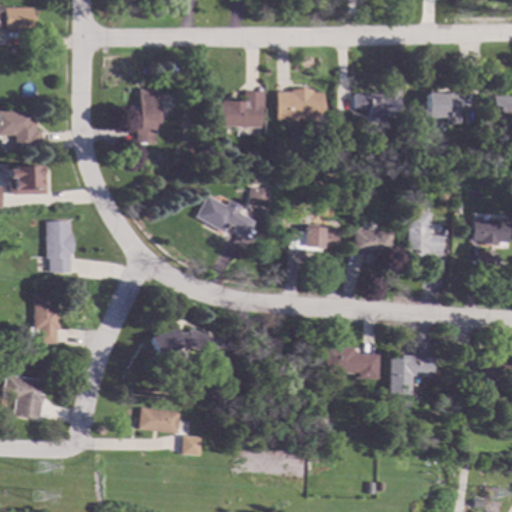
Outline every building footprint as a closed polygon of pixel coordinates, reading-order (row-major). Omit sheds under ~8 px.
[(28,15),(33,15),(32,29),(0,28),(0,7),(28,7),(28,15)] [(156,129),(153,129),(153,141),(134,142),(133,125),(136,125),(136,89),(156,89),(156,129)] [(307,92),(319,92),(318,121),(271,120),(271,91),(286,92),(286,89),(307,90),(307,92)] [(396,117),(382,117),(382,123),(373,123),(373,117),(364,117),(364,109),(348,109),(348,93),(380,94),(380,90),(397,91),(396,117)] [(260,91),(260,108),(257,108),(256,128),(207,126),(208,102),(217,102),(217,100),(239,101),(239,91),(260,91)] [(459,109),(456,109),(457,123),(443,124),(443,117),(423,117),(423,93),(459,92),(459,109)] [(511,119),(489,119),(489,96),(511,96),(511,119)] [(29,120),(33,120),(33,130),(38,130),(37,149),(11,148),(11,135),(0,135),(0,110),(29,111),(29,120)] [(191,156),(183,156),(183,147),(191,147),(191,156)] [(418,163),(410,164),(408,154),(416,153),(418,163)] [(41,195),(40,166),(3,167),(4,196),(41,195)] [(360,174),(360,186),(349,185),(350,174),(360,174)] [(435,180),(435,188),(425,188),(425,180),(435,180)] [(266,189),(263,206),(245,204),(247,187),(266,189)] [(222,205),(225,199),(238,206),(235,211),(251,221),(242,237),(230,230),(232,227),(225,223),(220,232),(192,216),(204,195),(222,205)] [(427,213),(426,235),(438,236),(437,255),(415,253),(415,249),(402,248),(405,212),(427,213)] [(505,221),(504,242),(494,242),(494,244),(475,243),(476,241),(467,240),(468,219),(505,221)] [(66,234),(69,234),(69,254),(65,254),(65,257),(67,257),(67,272),(45,272),(45,258),(42,258),(42,221),(66,221),(66,234)] [(374,222),(373,230),(390,232),(388,253),(376,252),(376,254),(350,252),(352,230),(359,230),(360,221),(374,222)] [(336,227),(333,250),(319,248),(318,251),(284,248),(285,231),(304,233),(304,224),(336,227)] [(51,307),(55,307),(55,329),(53,329),(53,344),(26,343),(26,326),(30,326),(30,292),(51,292),(51,307)] [(173,333),(187,332),(188,329),(204,337),(197,350),(185,344),(154,357),(145,337),(170,326),(173,333)] [(350,348),(350,350),(352,353),(375,354),(374,379),(354,378),(354,372),(321,370),(322,347),(350,348)] [(430,356),(429,376),(407,376),(406,395),(384,394),(386,358),(397,358),(397,355),(430,356)] [(504,363),(503,383),(491,382),(490,391),(455,389),(456,369),(470,370),(470,373),(473,374),(474,361),(504,363)] [(233,393),(215,396),(210,370),(228,366),(233,393)] [(37,379),(35,393),(40,394),(36,419),(9,415),(11,398),(0,396),(0,388),(2,374),(37,379)] [(205,397),(198,399),(195,389),(202,388),(205,397)] [(176,412),(173,433),(134,429),(137,408),(176,412)] [(196,434),(194,450),(176,448),(178,432),(196,434)] [(167,483),(159,483),(159,474),(167,474),(167,483)] [(371,482),(370,494),(363,493),(364,482),(371,482)]
